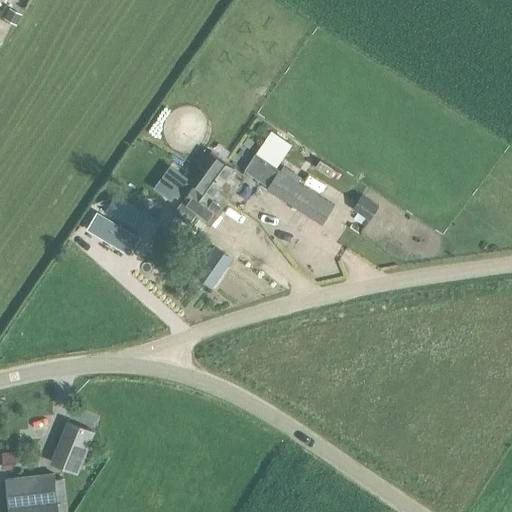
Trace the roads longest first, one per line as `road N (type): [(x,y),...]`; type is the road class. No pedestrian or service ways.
road 1 (unclassified): [(136,364),(167,343),(227,322),(511,264)]
road 2 (unclassified): [(419,511),(211,383),(136,364)]
road 3 (unclassified): [(0,385),(136,364)]
